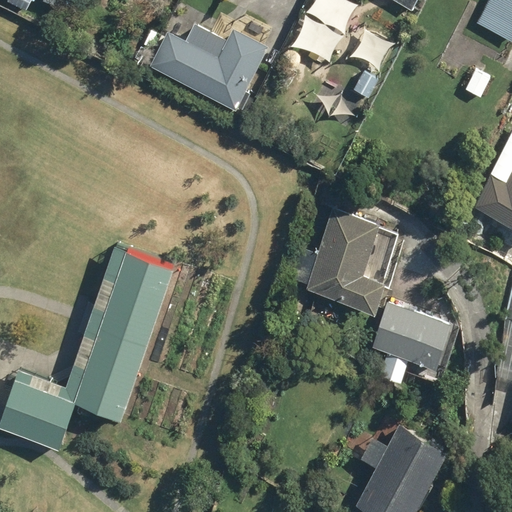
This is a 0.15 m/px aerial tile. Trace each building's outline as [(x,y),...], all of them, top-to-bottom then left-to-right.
[(511,0),(490,0),(481,18),(511,33),(511,0)] [(153,58),(239,102),(272,39),(237,21),(231,34),(199,17),(191,34),(170,23),(153,58)] [(469,84),(487,92),(495,73),(478,64),(469,84)] [(371,91),(381,73),(366,66),(357,84),(371,91)] [(481,196),(511,209),(511,172),(495,165),(481,196)] [(313,280),(384,299),(391,266),(371,260),(384,211),(336,198),(313,280)] [(79,387),(126,403),(178,252),(131,236),(79,387)] [(378,339),(408,348),(420,307),(390,299),(378,339)] [(392,347),(386,369),(411,375),(416,353),(392,347)] [(65,436),(80,390),(18,370),(4,416),(65,436)] [(361,494),(396,511),(415,511),(453,440),(404,414),(361,494)] [(220,499),(228,502),(230,494),(222,492),(220,499)]
